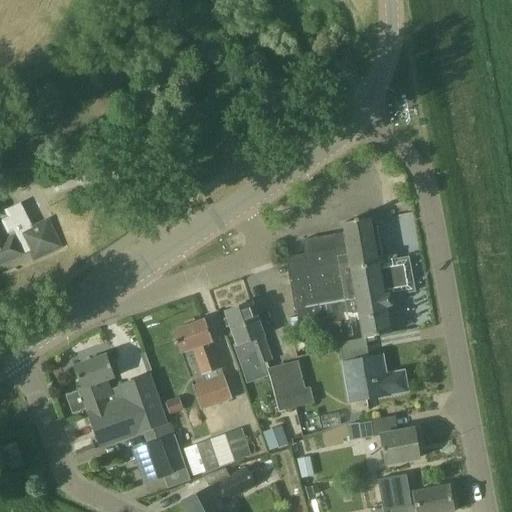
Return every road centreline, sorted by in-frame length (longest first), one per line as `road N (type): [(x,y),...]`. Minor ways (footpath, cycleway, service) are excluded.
road 1 (unclassified): [(485,511),(428,181),(363,109)]
road 2 (residential): [(106,289),(170,284),(265,250),(244,197)]
road 3 (residential): [(124,511),(64,471),(7,345)]
road 4 (tertiary): [(106,289),(244,197)]
road 5 (tertiary): [(244,197),(335,139),(363,109)]
